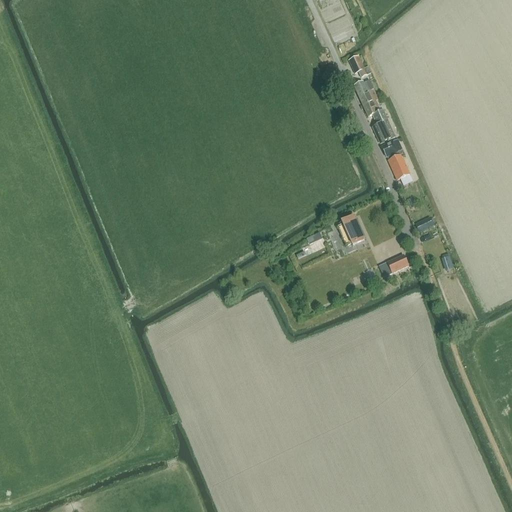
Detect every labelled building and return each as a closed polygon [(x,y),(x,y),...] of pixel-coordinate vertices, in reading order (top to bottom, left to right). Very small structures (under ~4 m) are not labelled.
[(359,58),(349,62),(355,75),(358,73),(361,80),(372,75),(369,68),(365,70),(359,58)] [(354,87),(363,107),(374,102),(374,101),(378,100),(373,90),(370,84),(365,87),(363,83),(354,87)] [(381,112),(376,102),(378,101),(378,100),(374,101),(374,102),(363,107),(368,118),(373,116),(378,126),(373,128),(380,145),(395,139),(388,122),(386,118),(382,111),(381,112)] [(410,176),(402,159),(405,157),(403,151),(402,151),(397,141),(393,143),(382,148),(387,159),(389,162),(388,162),(397,182),(410,176)] [(406,202),(410,210),(416,207),(413,199),(406,202)] [(365,239),(357,219),(355,220),(354,217),(341,223),(342,226),(337,228),(346,247),(351,245),(353,248),(365,243),(364,239),(365,239)] [(420,234),(433,227),(430,221),(417,227),(420,234)] [(321,233),(308,238),(312,250),(326,245),(321,233)] [(398,259),(390,263),(387,264),(392,275),(409,268),(404,256),(398,259)] [(441,261),(446,273),(454,270),(450,258),(441,261)]
